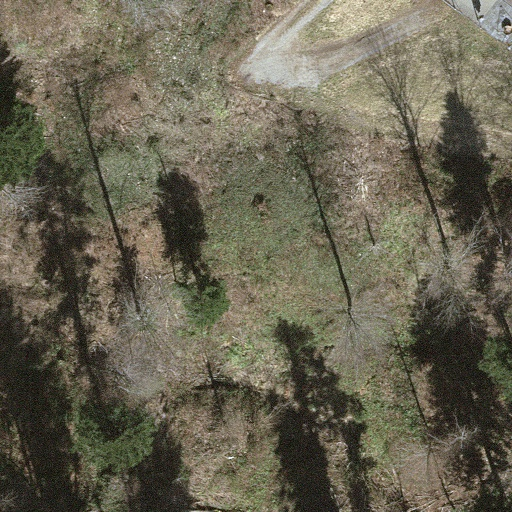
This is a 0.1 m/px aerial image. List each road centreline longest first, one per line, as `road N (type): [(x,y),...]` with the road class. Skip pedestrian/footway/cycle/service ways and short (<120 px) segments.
road 1 (track): [(265,511),(264,450),(281,386),(304,360),(365,357),(511,374)]
road 2 (track): [(511,147),(300,105),(266,84)]
road 3 (track): [(266,84),(431,18)]
